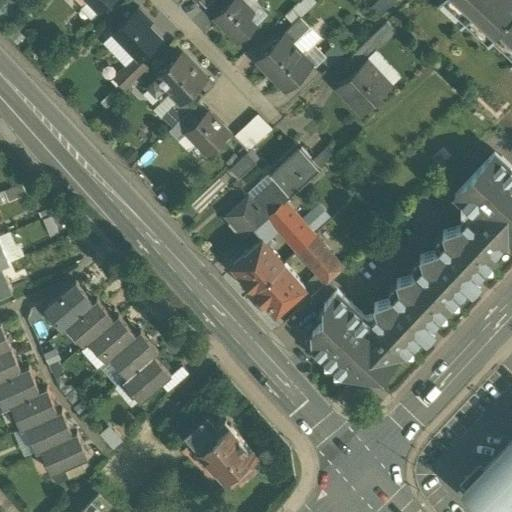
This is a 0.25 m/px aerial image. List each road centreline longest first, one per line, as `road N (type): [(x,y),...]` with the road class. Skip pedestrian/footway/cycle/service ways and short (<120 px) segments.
road 1 (secondary): [(361,466),(0,75)]
road 2 (tertiary): [(361,466),(511,304)]
road 3 (residential): [(156,0),(255,102)]
